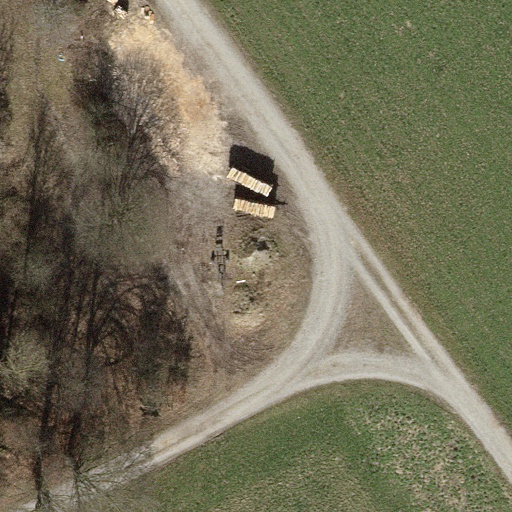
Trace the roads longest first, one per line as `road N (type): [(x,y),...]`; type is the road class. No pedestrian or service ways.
road 1 (track): [(191,0),(409,332),(44,511)]
road 2 (track): [(511,458),(409,332)]
